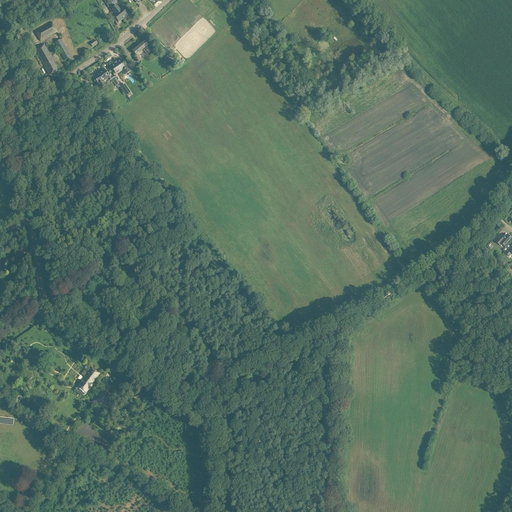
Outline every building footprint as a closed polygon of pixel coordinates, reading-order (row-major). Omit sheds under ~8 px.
[(119,22),(123,19),(114,8),(109,0),(104,0),(108,6),(112,13),(111,13),(119,22)] [(118,6),(115,3),(117,2),(115,0),(109,0),(114,8),(123,19),(128,15),(123,9),(122,8),(122,7),(121,7),(120,6),(119,6),(118,6)] [(41,41),(57,32),(51,23),(35,32),(41,41)] [(71,57),(61,40),(55,43),(65,60),(71,57)] [(147,46),(148,45),(145,42),(133,51),(136,55),(143,49),(147,54),(148,53),(151,51),(147,46)] [(44,45),(35,50),(50,75),(58,71),(53,61),(54,61),(44,45)] [(122,60),(111,67),(116,74),(122,70),(122,71),(127,67),(127,66),(122,60)] [(171,61),(169,62),(168,63),(173,70),(178,67),(173,60),(171,61)] [(105,70),(94,78),(98,85),(97,85),(100,90),(107,85),(112,81),(105,70)] [(88,95),(94,91),(92,88),(93,87),(91,83),(89,84),(88,82),(82,86),(88,95)] [(130,93),(124,85),(121,87),(127,95),(130,93)] [(505,238),(501,234),(495,241),(501,247),(503,245),(506,247),(509,243),(511,240),(511,238),(508,235),(505,238)] [(91,369),(87,366),(81,374),(85,377),(76,389),(84,395),(89,389),(90,389),(93,384),(92,384),(99,374),(91,368),(91,369)] [(111,395),(106,391),(102,388),(92,402),(101,408),(111,395)]
